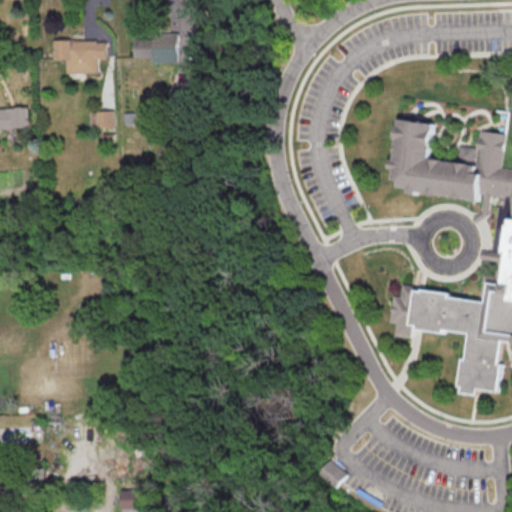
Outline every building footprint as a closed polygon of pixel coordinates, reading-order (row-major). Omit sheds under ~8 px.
[(67,72),(98,72),(98,58),(106,58),(106,39),(54,40),(54,59),(67,58),(67,72)] [(0,127),(30,127),(29,107),(0,107),(0,127)] [(114,110),(90,110),(91,127),(115,126),(114,110)] [(511,154),(394,130),(399,183),(502,205),(481,300),(401,283),(390,335),(473,327),(460,390),(483,395),(511,355),(511,154)] [(320,472),(337,487),(349,474),(332,459),(320,472)] [(138,511),(138,488),(121,489),(121,511),(138,511)]
